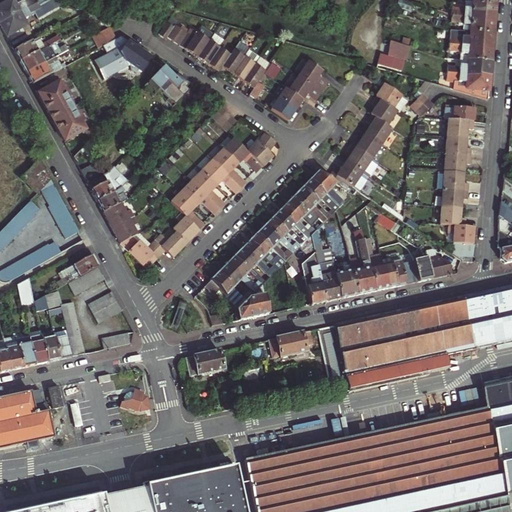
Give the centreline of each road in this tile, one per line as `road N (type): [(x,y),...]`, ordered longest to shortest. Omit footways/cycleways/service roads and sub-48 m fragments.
road 1 (tertiary): [(485,283),(156,356)]
road 2 (residential): [(0,57),(135,307)]
road 3 (residential): [(508,0),(485,283)]
road 4 (residential): [(135,307),(173,279),(303,145)]
road 5 (residential): [(124,22),(303,145)]
road 6 (tertiary): [(156,356),(0,390)]
